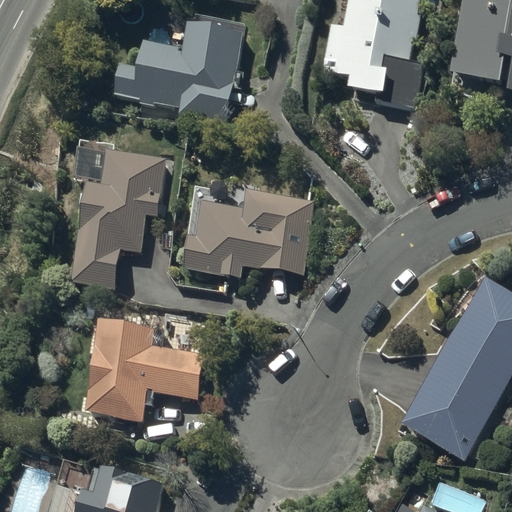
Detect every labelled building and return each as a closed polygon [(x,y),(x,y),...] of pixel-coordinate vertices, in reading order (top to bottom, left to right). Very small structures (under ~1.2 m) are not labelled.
[(422,0),(352,0),(347,31),(333,28),(326,70),(334,71),(333,79),(352,83),(350,93),(380,98),(378,107),(425,116),(434,70),(411,66),(415,44),(420,45),(425,18),(419,17),(422,0)] [(511,0),(469,0),(454,80),(456,80),(453,98),(482,103),(485,87),(505,91),(505,86),(511,87),(510,97),(511,96),(511,0)] [(182,120),(230,129),(246,39),(190,29),(186,55),(147,48),(142,74),(124,71),(118,102),(143,106),(143,110),(157,112),(157,109),(183,114),(182,120)] [(167,161),(108,154),(104,189),(89,188),(85,238),(82,238),(77,290),(116,294),(120,256),(144,258),(148,220),(160,222),(167,161)] [(306,280),(316,206),(249,197),(247,213),(205,208),(201,245),(192,243),(188,277),(244,284),(246,272),(306,280)] [(511,384),(511,296),(489,284),(407,434),(467,467),(511,384)] [(159,336),(104,328),(91,420),(147,428),(149,411),(156,412),(158,398),(200,404),(206,359),(157,351),(159,336)] [(161,511),(167,491),(96,473),(89,499),(75,496),(71,511),(161,511)]
